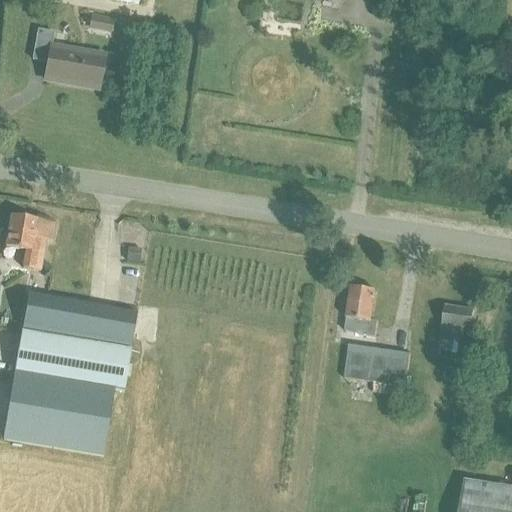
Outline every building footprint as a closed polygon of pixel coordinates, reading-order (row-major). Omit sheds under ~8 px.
[(108,37),(111,26),(91,21),(89,32),(108,37)] [(106,59),(97,57),(51,48),(54,34),(38,31),(32,61),(48,64),(45,79),(100,90),(106,59)] [(10,217),(6,241),(5,248),(26,252),(22,270),(40,273),(45,242),(51,243),(55,224),(10,217)] [(126,250),(125,263),(138,264),(139,251),(126,250)] [(376,292),(351,288),(346,320),(345,333),(358,335),(358,336),(374,339),(377,323),(371,322),(376,292)] [(122,393),(129,354),(136,315),(28,296),(3,442),(102,459),(114,391),(122,393)] [(445,308),(442,328),(461,331),(459,344),(457,354),(467,355),(474,312),(445,308)] [(442,328),(440,341),(459,344),(461,331),(442,328)] [(410,356),(349,347),(344,380),(374,384),(405,389),(410,356)] [(374,384),(373,395),(404,400),(405,389),(374,384)] [(511,511),(511,489),(464,482),(459,511),(511,511)]
